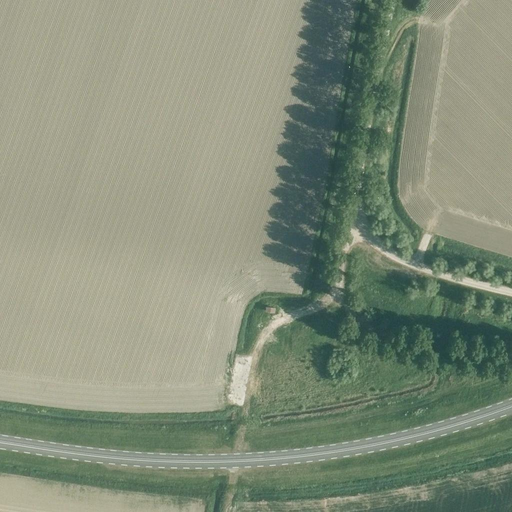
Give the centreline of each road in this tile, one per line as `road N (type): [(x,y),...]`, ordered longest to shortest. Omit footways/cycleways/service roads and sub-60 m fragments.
road 1 (secondary): [(511,407),(408,440),(273,461),(154,463),(0,444)]
road 2 (unclassified): [(511,293),(397,259),(359,225),(391,0)]
road 3 (track): [(359,225),(343,252),(335,296),(264,335),(241,405)]
